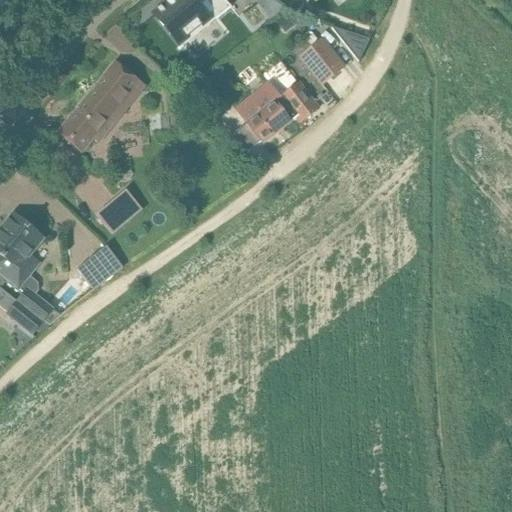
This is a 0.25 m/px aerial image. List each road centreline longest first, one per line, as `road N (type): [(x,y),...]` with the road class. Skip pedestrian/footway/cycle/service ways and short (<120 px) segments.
road 1 (track): [(0,394),(350,113),(392,50),(402,0)]
road 2 (tertiary): [(0,118),(110,0)]
